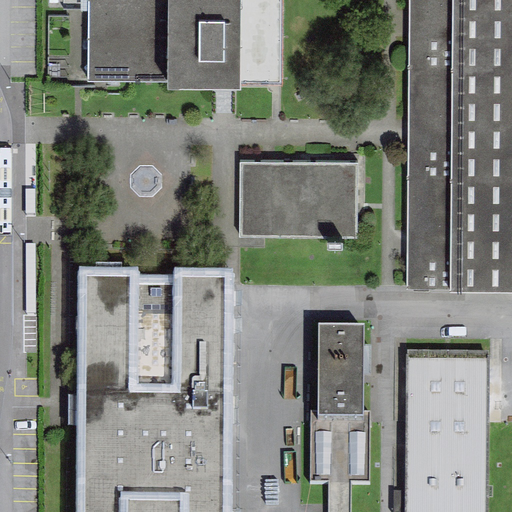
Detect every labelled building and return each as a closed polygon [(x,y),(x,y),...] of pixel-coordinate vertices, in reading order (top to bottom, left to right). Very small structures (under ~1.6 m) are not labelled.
[(167,81),(167,90),(240,90),(240,86),(280,86),(280,0),(87,0),(88,82),(167,81)] [(511,0),(407,0),(406,286),(511,289),(511,0)] [(358,165),(239,163),(238,237),(357,238),(358,165)] [(138,267),(78,267),(76,511),(230,511),(232,269),(176,269),(176,275),(138,275),(138,267)] [(364,329),(320,328),(318,419),(363,420),(364,329)] [(490,511),(491,353),(410,353),(409,511),(490,511)] [(355,434),(355,477),(372,477),(372,434),(355,434)] [(350,511),(351,478),(333,477),(333,511),(350,511)]
